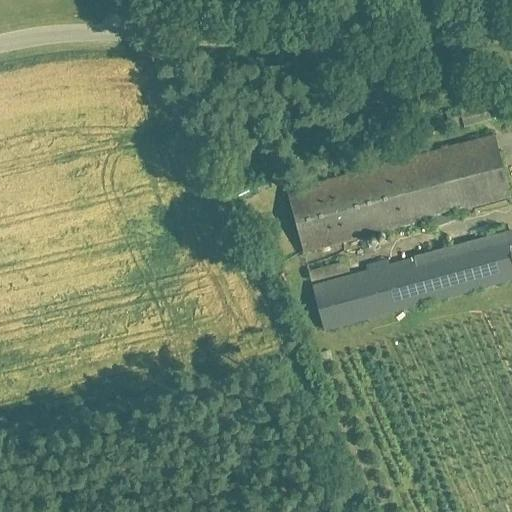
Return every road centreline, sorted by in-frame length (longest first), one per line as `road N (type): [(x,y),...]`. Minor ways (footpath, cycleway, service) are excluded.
road 1 (unclassified): [(0,45),(119,34),(393,48),(511,28)]
road 2 (track): [(148,35),(286,346)]
